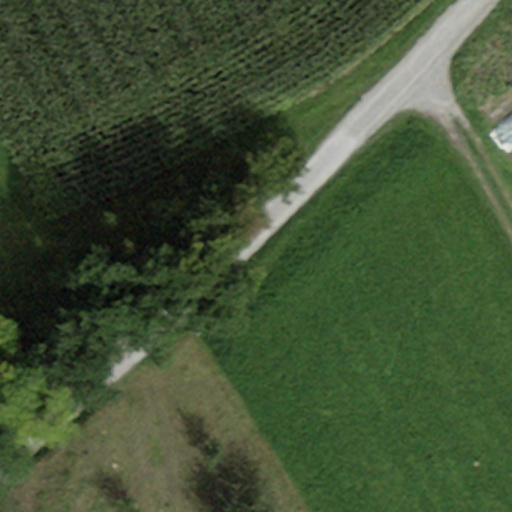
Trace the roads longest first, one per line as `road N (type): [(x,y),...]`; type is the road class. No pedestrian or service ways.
road 1 (residential): [(0,487),(339,151)]
road 2 (track): [(339,151),(482,0)]
